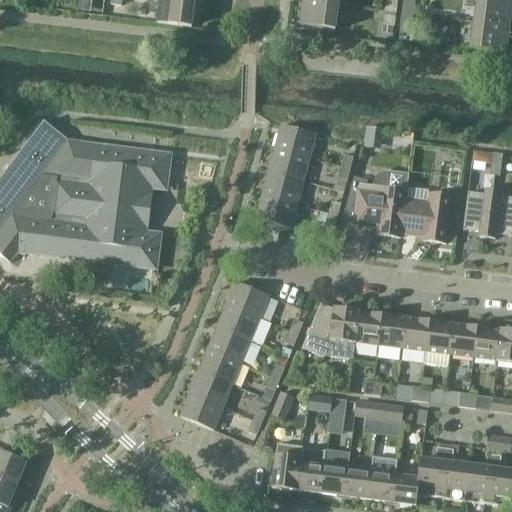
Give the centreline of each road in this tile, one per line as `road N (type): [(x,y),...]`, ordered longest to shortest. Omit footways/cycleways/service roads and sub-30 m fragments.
road 1 (residential): [(511,297),(308,267),(220,239)]
road 2 (tertiary): [(184,511),(0,346)]
